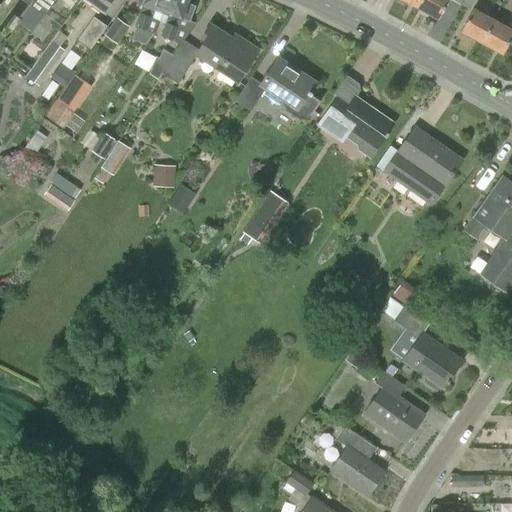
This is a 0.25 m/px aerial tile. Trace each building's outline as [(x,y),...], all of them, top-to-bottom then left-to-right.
[(36,0),(31,7),(44,17),(56,0),(36,0)] [(113,0),(86,0),(104,13),(113,0)] [(135,26),(152,33),(164,0),(138,0),(144,2),(135,26)] [(174,41),(178,44),(192,22),(181,17),(187,0),(164,0),(152,33),(153,33),(157,20),(165,23),(160,36),(174,41)] [(408,4),(416,8),(420,0),(398,0),(398,1),(405,5),(408,4)] [(420,0),(416,8),(438,20),(448,0),(450,0),(460,5),(462,0),(420,0)] [(462,0),(460,5),(468,10),(473,0),(462,0)] [(459,32),(480,43),(492,21),(471,10),(459,32)] [(106,26),(93,17),(77,40),(90,49),(106,26)] [(116,18),(104,35),(117,44),(129,27),(116,18)] [(492,21),(480,43),(502,55),(508,44),(511,45),(511,24),(507,22),(504,27),(492,21)] [(207,38),(195,55),(237,83),(258,51),(243,40),(240,45),(210,24),(202,35),(207,38)] [(59,32),(26,77),(39,86),(65,51),(59,47),(62,44),(59,42),(64,35),(59,32)] [(66,62),(75,68),(83,56),(74,50),(66,62)] [(307,118),(312,117),(320,104),(307,95),(315,83),(278,59),(261,84),(250,77),(235,102),(249,112),(265,88),(284,101),(285,105),(287,110),(290,113),(294,116),(298,118),(303,119),(307,118)] [(73,73),(60,64),(51,77),(64,87),(73,73)] [(66,86),(57,99),(70,108),(80,95),(66,86)] [(357,151),(370,159),(375,149),(393,124),(355,98),(351,104),(337,95),(316,125),(342,144),(345,138),(357,146),(357,151)] [(45,116),(70,132),(80,118),(55,101),(45,116)] [(461,160),(415,128),(396,155),(384,173),(430,206),(443,187),(461,160)] [(91,151),(104,160),(116,141),(103,132),(91,151)] [(94,179),(102,184),(109,173),(113,176),(131,150),(118,140),(94,179)] [(152,187),(174,188),(175,166),(153,165),(152,187)] [(80,191),(56,174),(50,182),(75,199),(80,191)] [(475,240),(484,227),(505,242),(480,277),(507,295),(511,287),(511,238),(509,237),(511,232),(511,186),(501,179),(463,232),(475,240)] [(73,202),(51,185),(44,195),(67,211),(73,202)] [(267,234),(287,203),(270,192),(246,230),(256,237),(261,230),(267,234)] [(337,310),(352,320),(366,300),(351,290),(337,310)] [(393,321),(414,334),(425,321),(389,296),(385,302),(394,308),(393,310),(397,314),(393,321)] [(402,362),(441,390),(459,364),(420,336),(402,362)] [(344,361),(355,368),(362,359),(351,351),(344,361)] [(363,416),(403,444),(421,418),(395,400),(402,390),(381,375),(374,386),(381,391),(363,416)] [(345,427),(336,440),(346,447),(345,450),(329,473),(366,498),(381,475),(365,463),(375,449),(345,427)] [(294,470),(285,483),(294,489),(305,496),(314,484),(294,470)] [(304,510),(302,511),(327,511),(310,500),(304,510)]
